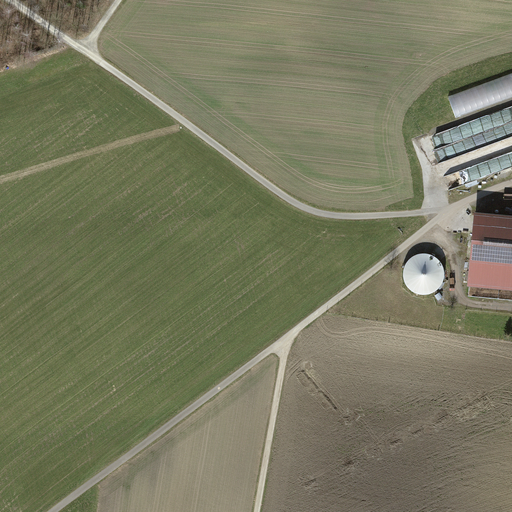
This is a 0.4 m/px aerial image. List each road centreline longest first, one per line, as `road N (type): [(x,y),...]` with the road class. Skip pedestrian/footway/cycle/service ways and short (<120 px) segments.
road 1 (track): [(452,209),(54,511)]
road 2 (track): [(452,209),(344,216),(309,210),(84,51)]
road 3 (track): [(256,511),(285,340)]
